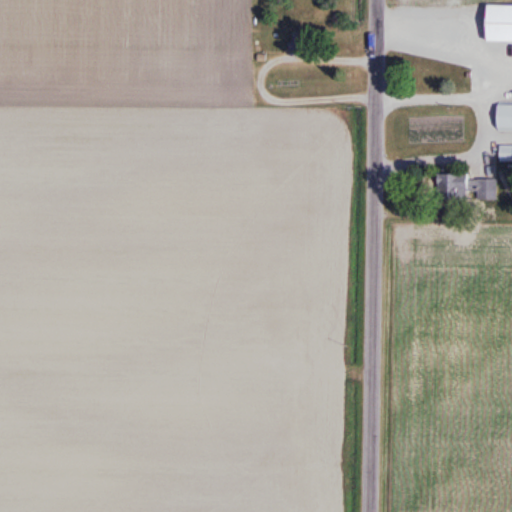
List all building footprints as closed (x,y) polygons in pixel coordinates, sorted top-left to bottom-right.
[(488,43),(511,43),(511,6),(488,6),(488,43)] [(310,33),(294,33),(294,42),(290,42),(290,51),(310,51),(310,33)] [(499,131),(511,130),(511,105),(499,105),(499,131)] [(511,161),(511,145),(501,146),(501,162),(511,161)] [(439,201),(499,201),(499,177),(439,177),(439,201)]
